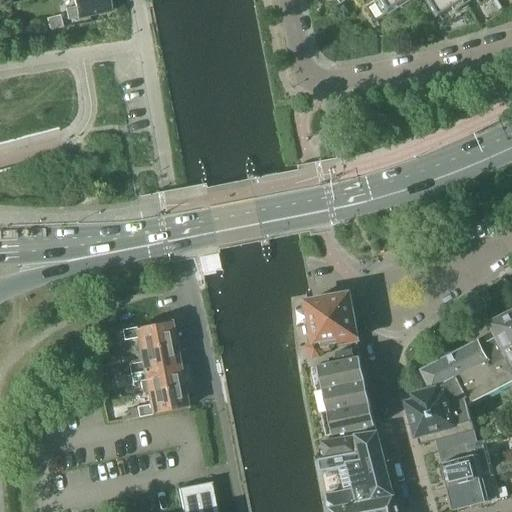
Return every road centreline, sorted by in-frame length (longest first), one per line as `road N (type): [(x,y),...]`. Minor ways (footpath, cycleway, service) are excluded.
road 1 (residential): [(216,394),(136,0)]
road 2 (secondary): [(149,239),(389,199),(511,150)]
road 3 (residential): [(307,82),(395,72),(511,39)]
road 4 (residential): [(388,320),(383,356),(420,511)]
road 5 (secondary): [(0,288),(149,239)]
road 6 (secondary): [(149,239),(0,248)]
road 7 (residential): [(388,320),(376,305),(384,277),(470,259)]
